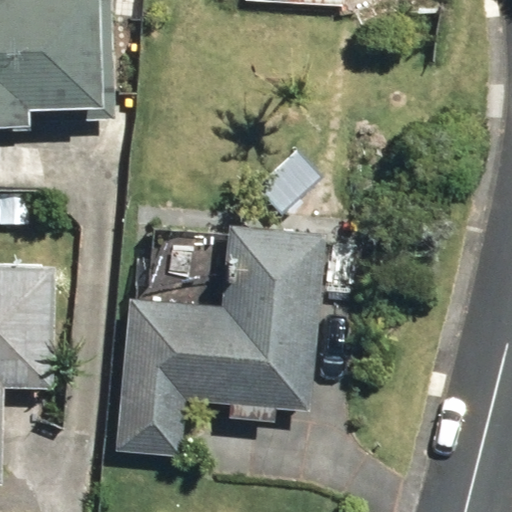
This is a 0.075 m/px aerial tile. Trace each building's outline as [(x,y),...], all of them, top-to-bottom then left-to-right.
[(94,0),(0,0),(0,119),(96,118),(94,0)] [(174,0),(100,0),(101,17),(175,15),(174,0)] [(339,0),(263,0),(263,9),(339,11),(339,0)] [(301,419),(312,243),(216,237),(212,312),(119,307),(109,452),(173,456),(176,405),(206,407),(205,413),(301,419)] [(0,271),(0,391),(39,393),(42,273),(0,271)]
